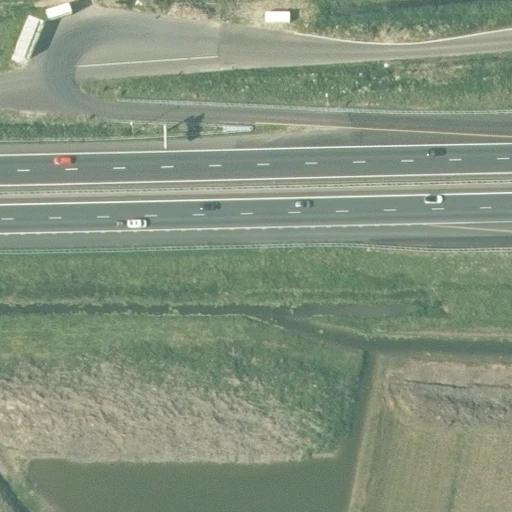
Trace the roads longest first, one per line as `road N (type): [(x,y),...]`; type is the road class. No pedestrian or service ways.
road 1 (motorway): [(0,219),(511,208)]
road 2 (motorway): [(511,161),(0,172)]
